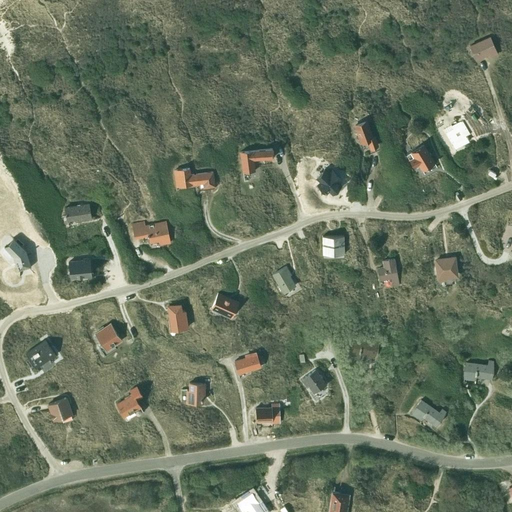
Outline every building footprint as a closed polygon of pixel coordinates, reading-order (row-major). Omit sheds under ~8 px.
[(495,50),(489,37),(470,45),(476,59),(489,53),(491,56),(497,54),(495,50)] [(451,126),(443,131),(451,144),(455,142),(456,144),(467,137),(466,136),(470,133),(462,120),(461,120),(451,125),(451,126)] [(372,137),(366,121),(355,125),(361,142),(368,140),(370,147),(377,145),(374,137),(372,137)] [(411,151),(406,154),(414,166),(419,164),(422,169),(434,162),(423,144),(411,151)] [(240,151),(242,171),(254,170),(253,159),(273,157),(272,148),(240,151)] [(323,167),(315,175),(320,179),(317,182),(326,190),(328,187),(332,191),(340,182),(336,179),(339,175),(331,167),(328,171),(323,167)] [(204,186),(214,185),(212,171),(190,174),(189,168),(174,170),(176,186),(203,182),(204,186)] [(75,220),(91,217),(88,203),(65,207),(67,220),(75,219),(75,220)] [(159,240),(160,244),(170,242),(166,221),(145,225),(144,221),(132,224),(134,237),(148,234),(150,242),(159,240)] [(343,235),(322,236),(322,254),(323,254),(323,252),(343,252),(343,253),(344,253),(343,241),(343,235)] [(4,246),(4,247),(6,249),(7,249),(13,255),(15,257),(16,260),(15,261),(17,266),(19,269),(30,266),(31,266),(27,254),(26,252),(26,249),(13,237),(12,238),(13,239),(6,247),(6,246),(5,247),(4,246)] [(456,274),(454,257),(435,260),(438,277),(456,274)] [(68,261),(70,275),(91,273),(89,258),(83,258),(83,260),(68,261)] [(384,267),(377,268),(379,279),(391,277),(392,286),(399,285),(394,258),(382,260),(384,267)] [(290,274),(285,266),(273,274),(283,292),(295,285),(289,275),(290,274)] [(224,296),(218,293),(211,307),(230,316),(236,304),(223,298),(224,296)] [(181,311),(180,304),(168,306),(171,329),(187,327),(184,310),(181,311)] [(121,338),(111,323),(95,333),(103,345),(108,341),(111,345),(121,338)] [(359,352),(362,341),(351,338),(347,353),(359,356),(360,352),(359,352)] [(359,352),(360,352),(360,353),(374,356),(379,340),(374,338),(372,343),(362,341),(359,352)] [(36,367),(55,354),(45,340),(26,353),(36,367)] [(247,357),(234,361),(238,373),(260,366),(255,352),(247,354),(247,357)] [(475,375),(476,375),(491,378),(493,361),(488,360),(487,365),(477,364),(475,375)] [(475,375),(477,364),(466,362),(463,377),(475,379),(476,375),(475,375)] [(325,384),(315,369),(301,379),(306,387),(309,385),(314,392),(325,384)] [(205,383),(189,383),(189,389),(181,389),(181,398),(186,398),(186,400),(201,401),(202,393),(204,393),(205,383)] [(132,394),(116,403),(123,415),(140,406),(136,399),(142,395),(136,386),(130,390),(132,394)] [(53,418),(53,419),(71,413),(66,397),(48,403),(51,412),(50,412),(52,418),(53,418)] [(423,416),(430,406),(420,400),(412,412),(421,418),(423,416)] [(272,423),(279,422),(279,403),(271,404),(272,407),(255,408),(256,420),(272,420),(272,423)] [(423,416),(435,425),(446,411),(441,408),(438,412),(430,406),(423,416)] [(241,511),(244,511),(247,510),(248,511),(262,511),(264,511),(251,492),(235,503),(236,503),(239,507),(238,508),(239,509),(240,509),(241,511)] [(332,493),(329,511),(345,511),(348,495),(332,493)]
